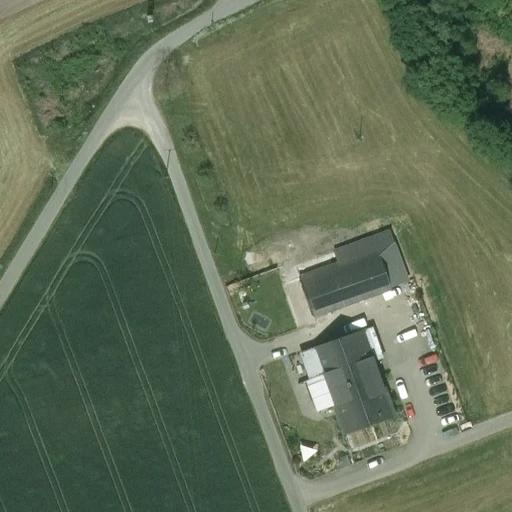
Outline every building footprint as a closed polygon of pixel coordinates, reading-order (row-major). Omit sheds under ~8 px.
[(391,246),(385,234),(334,253),(338,265),(363,256),(378,294),(404,283),(391,246)] [(338,265),(300,279),(314,317),(378,294),(363,256),(338,265)] [(368,330),(362,332),(367,345),(371,343),(370,340),(372,340),(368,330)] [(362,332),(313,350),(323,377),(324,380),(373,362),(367,345),(362,332)] [(313,350),(301,354),(310,380),(310,381),(323,377),(313,350)] [(373,362),(324,380),(333,407),(343,433),(392,416),(373,362)] [(323,377),(310,381),(310,380),(304,382),(314,409),(320,411),(333,407),(324,380),(323,377)]
